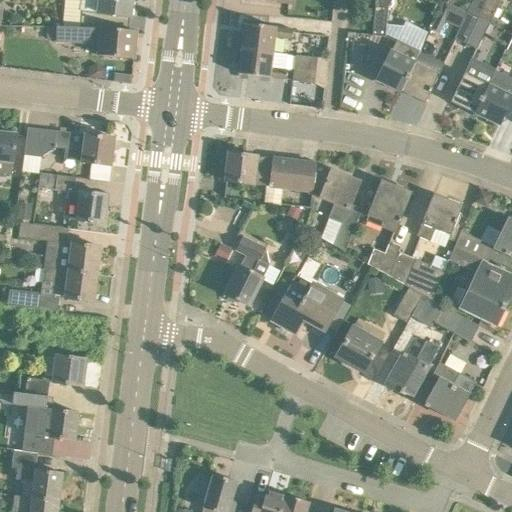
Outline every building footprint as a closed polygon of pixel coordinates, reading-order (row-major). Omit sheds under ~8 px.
[(92,29),(128,32),(132,0),(64,0),(61,28),(92,29)] [(473,0),(472,3),(467,14),(478,19),(487,0),(473,0)] [(487,0),(478,19),(489,25),(501,0),(487,0)] [(478,19),(467,14),(443,3),(431,30),(438,33),(447,16),(462,24),(454,40),(466,45),(478,19)] [(375,8),(372,37),(385,38),(387,9),(375,8)] [(489,25),(478,19),(466,45),(477,51),(489,25)] [(241,50),(273,54),(275,38),(291,40),(292,31),(244,25),(241,50)] [(136,33),(128,32),(92,29),(61,28),(58,28),(57,41),(99,43),(98,57),(134,60),(136,33)] [(401,93),(415,64),(420,53),(396,42),(377,81),(401,93)] [(273,54),(241,50),(238,75),(286,81),(287,71),(271,69),(273,54)] [(420,53),(415,64),(401,93),(425,104),(439,76),(444,64),(420,53)] [(317,59),(295,57),(292,82),(314,85),(317,59)] [(474,115),(488,86),(464,75),(450,103),(474,115)] [(511,86),(492,77),(488,86),(474,115),(498,126),(511,98),(511,86)] [(114,139),(85,136),(28,129),(24,156),(41,158),(54,148),(83,152),(82,164),(111,167),(114,139)] [(0,162),(13,164),(16,136),(0,133),(0,162)] [(228,154),(225,182),(253,186),(254,186),(313,193),(316,165),(257,158),(228,154)] [(345,253),(356,225),(362,210),(351,205),(360,183),(331,171),(320,199),(334,205),(328,220),(341,225),(333,247),(345,253)] [(63,220),(76,221),(103,225),(107,197),(74,192),(76,178),(57,176),(55,190),(67,192),(63,220)] [(394,233),(410,194),(382,183),(368,216),(383,223),(381,228),(394,233)] [(434,231),(450,237),(462,207),(434,195),(416,238),(429,243),(434,231)] [(494,249),(460,233),(454,249),(481,261),(487,264),(494,250),(511,258),(511,221),(508,220),(494,249)] [(47,242),(44,269),(69,272),(97,276),(100,248),(66,244),(68,230),(20,224),(19,239),(47,242)] [(448,241),(456,244),(460,233),(453,229),(448,241)] [(269,267),(259,262),(265,250),(242,239),(236,251),(247,257),(241,267),(239,266),(225,296),(237,302),(238,304),(243,306),(245,306),(248,308),(269,267)] [(374,269),(388,278),(398,253),(400,247),(389,243),(384,254),(373,250),(367,266),(373,270),(374,269)] [(511,275),(487,264),(481,261),(454,249),(449,262),(473,273),(466,287),(472,289),(465,304),(498,320),(510,296),(511,296),(511,275)] [(415,260),(398,253),(388,278),(405,286),(415,260)] [(444,272),(415,260),(405,286),(409,288),(423,296),(432,302),(444,272)] [(97,276),(69,272),(44,269),(40,295),(9,291),(7,306),(57,313),(59,299),(93,303),(97,276)] [(305,298),(289,289),(271,322),(294,334),(302,320),(324,333),(327,327),(340,303),(341,301),(312,285),(305,298)] [(407,325),(411,318),(423,296),(409,288),(393,317),(407,325)] [(432,302),(423,296),(411,318),(428,327),(432,322),(435,324),(453,334),(461,318),(432,302)] [(349,308),(340,303),(327,327),(336,331),(349,308)] [(461,318),(453,334),(470,343),(478,327),(461,318)] [(364,374),(381,344),(353,328),(336,358),(364,374)] [(412,397),(428,369),(427,368),(438,349),(427,342),(416,362),(404,355),(386,386),(401,395),(403,392),(412,397)] [(53,383),(82,387),(86,359),(57,356),(53,383)] [(432,375),(441,381),(427,407),(450,420),(457,406),(461,408),(468,396),(475,383),(439,363),(432,375)] [(27,379),(25,395),(47,398),(49,382),(27,379)] [(52,456),(54,439),(75,442),(79,414),(46,410),(47,398),(25,395),(13,394),(12,406),(28,408),(22,453),(36,454),(52,456)] [(22,453),(21,452),(13,451),(11,468),(18,469),(17,480),(33,482),(31,499),(59,502),(63,475),(34,471),(36,454),(22,453)] [(233,511),(236,503),(232,502),(237,483),(213,476),(202,511),(233,511)] [(280,511),(285,497),(284,496),(284,497),(266,492),(264,501),(255,498),(251,511),(280,511)] [(58,511),(59,502),(31,499),(14,497),(12,511),(58,511)] [(306,511),(309,504),(285,497),(280,511),(306,511)]
